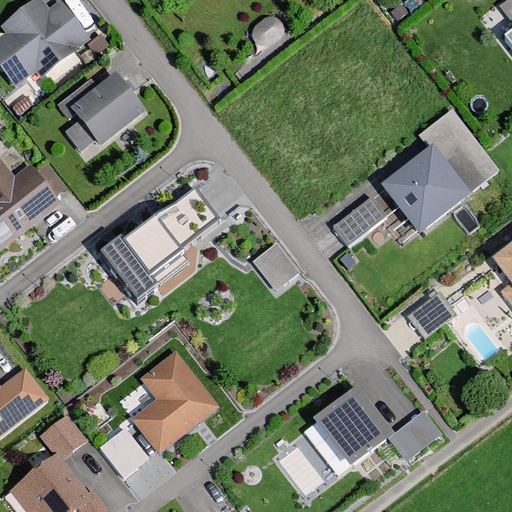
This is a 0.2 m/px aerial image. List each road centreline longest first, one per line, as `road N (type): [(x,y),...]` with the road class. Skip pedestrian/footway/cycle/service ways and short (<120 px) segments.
road 1 (residential): [(110,0),(371,335)]
road 2 (residential): [(366,511),(511,398)]
